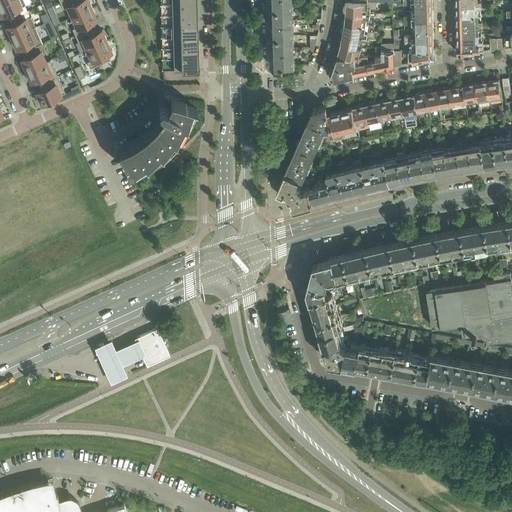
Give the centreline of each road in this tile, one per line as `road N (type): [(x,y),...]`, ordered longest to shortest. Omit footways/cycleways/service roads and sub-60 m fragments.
road 1 (tertiary): [(224,270),(259,398),(293,435),(399,511)]
road 2 (tertiary): [(408,511),(342,460),(275,383),(250,308),(246,262)]
road 3 (residential): [(511,408),(317,371),(295,292)]
road 4 (secondary): [(246,262),(325,233),(511,197)]
road 5 (secondary): [(511,184),(363,210),(247,242)]
road 6 (secondary): [(0,379),(224,270)]
road 7 (secondary): [(223,251),(0,346)]
road 8 (unclassified): [(210,511),(94,470),(45,466),(0,481)]
road 9 (secondary): [(226,94),(223,251)]
road 10 (secondary): [(247,242),(244,94)]
road 11 (residential): [(310,92),(446,67)]
road 12 (residential): [(78,103),(113,87),(127,68),(129,46),(110,0)]
